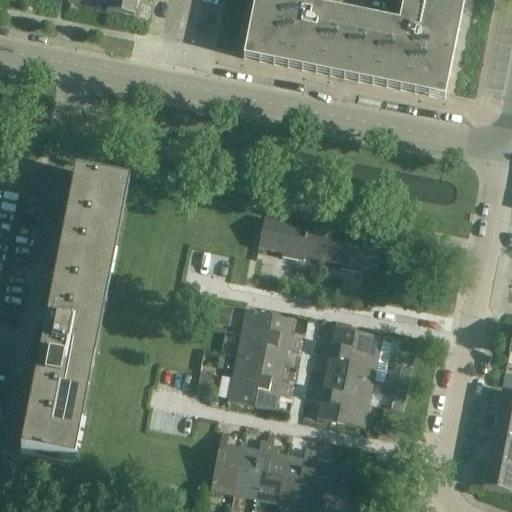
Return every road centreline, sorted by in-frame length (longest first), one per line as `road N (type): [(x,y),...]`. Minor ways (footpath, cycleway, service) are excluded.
road 1 (tertiary): [(507,151),(166,83)]
road 2 (residential): [(263,204),(488,248)]
road 3 (residential): [(470,343),(315,314)]
road 4 (residential): [(448,459),(293,430)]
road 5 (residential): [(293,430),(153,401)]
road 6 (residential): [(52,197),(75,66)]
road 7 (residential): [(315,314),(187,286)]
